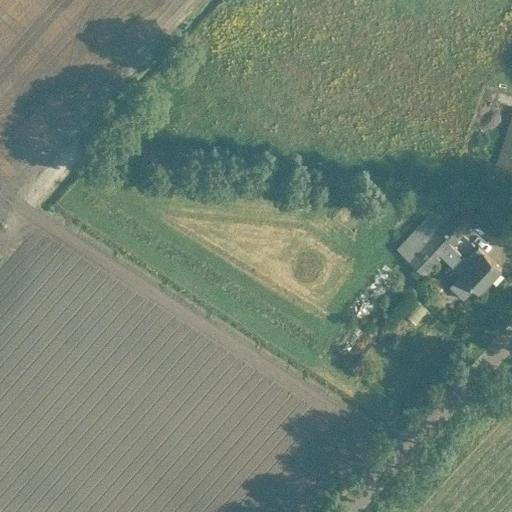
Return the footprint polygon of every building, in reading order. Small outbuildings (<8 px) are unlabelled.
[(511,121),(499,162),(511,165),(511,121)] [(442,200),(398,248),(404,254),(411,260),(425,274),(441,257),(442,256),(443,257),(461,274),(450,286),(465,299),(475,287),(480,291),(502,268),(479,246),(467,259),(452,245),(481,215),(466,201),(455,213),(442,200)] [(500,244),(511,233),(511,231),(511,230),(490,211),(478,223),(500,244)] [(356,312),(370,323),(374,319),(375,320),(380,313),(379,313),(383,307),(378,303),(400,278),(390,271),(356,312)] [(348,355),(365,332),(354,324),(337,347),(348,355)]
